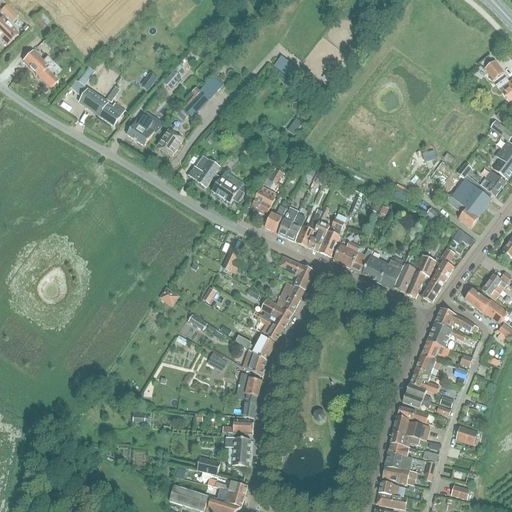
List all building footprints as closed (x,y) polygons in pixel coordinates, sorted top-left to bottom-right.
[(6,6),(1,11),(6,17),(11,11),(6,6)] [(32,20),(42,29),(51,21),(41,12),(32,20)] [(2,19),(0,20),(0,39),(7,47),(18,35),(2,19)] [(33,52),(23,62),(51,90),(59,82),(56,79),(57,79),(55,77),(61,72),(47,58),(43,62),(33,52)] [(481,63),(488,59),(485,54),(478,59),(481,63)] [(282,56),(274,66),(281,72),(290,79),(297,69),(282,56)] [(486,70),(494,81),(504,74),(496,62),(486,70)] [(179,64),(173,71),(177,75),(183,68),(179,64)] [(89,69),(79,82),(86,87),(96,73),(89,69)] [(177,75),(173,71),(163,82),(171,90),(181,79),(177,75)] [(153,75),(144,88),(149,91),(158,78),(153,75)] [(506,79),(496,87),(509,104),(511,101),(511,81),(509,83),(506,79)] [(76,81),(70,90),(83,99),(80,104),(114,128),(125,112),(116,105),(112,111),(107,108),(109,105),(89,91),(76,81)] [(214,99),(224,92),(219,85),(209,92),(214,99)] [(116,98),(111,95),(107,101),(112,104),(116,98)] [(210,102),(203,95),(185,112),(193,119),(210,102)] [(64,100),(61,105),(71,110),(74,105),(64,100)] [(179,120),(184,114),(179,109),(174,115),(179,120)] [(496,117),(501,123),(509,117),(504,111),(496,117)] [(142,124),(137,121),(127,136),(145,148),(155,133),(156,133),(163,125),(151,117),(148,122),(145,119),(142,124)] [(506,131),(496,123),(491,129),(501,137),(506,131)] [(224,131),(223,130),(220,126),(219,126),(206,140),(211,145),(224,131)] [(178,131),(173,127),(158,149),(172,159),(183,142),(175,136),(178,131)] [(255,147),(250,142),(242,151),(247,156),(255,147)] [(501,161),(494,171),(508,182),(511,176),(511,146),(507,143),(496,157),(501,161)] [(424,150),(417,159),(433,169),(439,160),(424,150)] [(222,179),(216,175),(220,169),(210,162),(204,158),(196,169),(195,168),(189,177),(197,182),(196,183),(206,189),(212,180),(218,184),(212,193),(230,205),(233,201),(238,205),(245,195),(240,192),(244,186),(225,173),(222,179)] [(484,174),(488,169),(483,164),(479,170),(484,174)] [(465,165),(458,175),(464,180),(471,170),(465,165)] [(311,169),(306,179),(310,181),(316,171),(311,169)] [(283,175),(277,171),(271,182),(277,185),(283,175)] [(491,173),(485,181),(480,187),(495,198),(506,184),(491,173)] [(463,215),(458,221),(471,230),(479,220),(478,219),(492,202),(460,177),(448,192),(453,196),(447,204),(458,212),(458,211),(463,215)] [(331,190),(334,184),(326,180),(323,186),(331,190)] [(398,186),(392,198),(406,205),(413,194),(398,186)] [(275,201),(273,200),(276,195),(263,189),(261,193),(260,193),(255,201),(256,201),(252,210),(266,218),(275,201)] [(277,217),(272,215),(265,229),(276,234),(282,220),(286,211),(280,208),(277,217)] [(287,240),(293,225),(295,220),(298,213),(292,210),(289,217),(293,219),(291,224),(285,221),(278,236),(287,240)] [(427,216),(436,224),(442,218),(432,210),(427,216)] [(307,249),(314,233),(315,232),(319,223),(314,220),(309,230),(304,228),(297,245),(307,249)] [(340,238),(339,237),(341,232),(341,233),(345,225),(335,221),(332,228),(330,233),(320,254),(330,259),(340,238)] [(319,254),(326,238),(330,227),(319,223),(315,232),(314,233),(307,249),(319,254)] [(302,229),(293,225),(287,240),(295,244),(302,229)] [(511,239),(502,253),(511,259),(511,239)] [(358,254),(360,249),(360,248),(350,243),(347,249),(341,246),(333,262),(351,271),(359,255),(358,254)] [(371,257),(372,254),(367,252),(365,257),(360,254),(362,250),(360,249),(358,254),(359,255),(351,271),(362,276),(371,257)] [(431,253),(426,251),(406,296),(416,300),(419,292),(422,293),(424,289),(421,288),(425,278),(429,280),(436,264),(428,260),(431,253)] [(232,252),(223,270),(230,273),(239,255),(232,252)] [(432,305),(454,269),(448,266),(450,262),(448,261),(451,256),(446,253),(441,262),(444,263),(439,271),(422,299),(432,305)] [(394,290),(405,268),(401,267),(403,262),(396,259),(394,263),(391,262),(389,266),(371,257),(362,276),(394,292),(394,291),(394,290)] [(406,267),(405,268),(394,290),(394,291),(405,295),(416,272),(408,268),(412,259),(409,258),(405,266),(406,267)] [(306,293),(315,273),(283,259),(278,269),(299,279),(295,287),(305,292),(306,293)] [(495,302),(507,286),(511,280),(511,279),(505,274),(500,281),(494,276),(482,291),(495,302)] [(302,298),(305,292),(295,287),(294,288),(288,285),(283,296),(277,306),(278,307),(293,316),(296,309),(302,298)] [(211,290),(204,301),(210,305),(217,294),(211,290)] [(167,291),(161,300),(172,307),(178,299),(167,291)] [(486,317),(487,316),(499,326),(508,315),(487,299),(485,301),(473,292),(465,302),(482,315),(483,314),(486,317)] [(278,307),(277,306),(268,301),(262,311),(266,314),(263,318),(274,325),(277,320),(287,326),(293,316),(278,307)] [(204,309),(199,316),(215,327),(220,320),(204,309)] [(373,314),(371,313),(368,311),(365,317),(371,320),(373,314)] [(456,317),(441,311),(435,325),(451,331),(453,325),(460,328),(474,337),(478,330),(465,321),(456,317)] [(190,322),(204,332),(208,326),(194,316),(190,322)] [(276,343),(285,329),(287,326),(277,320),(274,325),(263,318),(260,316),(257,321),(266,327),(262,335),(276,343)] [(450,331),(451,331),(435,325),(428,343),(445,350),(451,336),(455,338),(455,339),(464,343),(466,337),(450,331)] [(511,332),(504,326),(498,333),(508,341),(511,335),(511,332)] [(276,344),(262,337),(256,349),(250,346),(251,344),(239,337),(236,343),(250,351),(267,362),(276,344)] [(250,351),(236,343),(249,351),(243,368),(263,379),(268,362),(267,362),(250,351)] [(445,350),(428,343),(421,358),(434,363),(435,362),(437,363),(442,349),(445,350)] [(470,370),(473,360),(464,357),(460,366),(470,370)] [(219,358),(215,365),(225,370),(229,363),(219,358)] [(437,363),(435,362),(434,363),(421,358),(416,370),(431,377),(437,363)] [(431,377),(416,370),(415,374),(410,385),(422,391),(437,395),(440,389),(429,385),(430,380),(434,381),(435,378),(431,377)] [(465,381),(468,374),(457,370),(454,377),(459,378),(465,381)] [(239,389),(238,394),(246,396),(247,397),(246,403),(245,405),(244,419),(254,420),(256,405),(262,383),(250,380),(251,378),(242,375),(239,387),(239,386),(238,389),(239,389)] [(437,396),(437,395),(422,391),(410,385),(406,395),(430,404),(431,400),(425,397),(427,392),(437,396)] [(131,395),(128,402),(133,404),(136,397),(131,395)] [(430,404),(406,395),(403,405),(419,411),(421,406),(428,408),(430,404)] [(455,402),(443,398),(440,405),(452,409),(455,402)] [(429,417),(400,408),(398,417),(429,426),(429,423),(427,422),(429,417)] [(451,412),(439,408),(437,414),(449,418),(451,412)] [(135,416),(134,424),(145,424),(146,416),(135,416)] [(410,422),(397,418),(393,435),(421,441),(427,443),(430,429),(416,426),(417,424),(415,424),(414,426),(409,424),(410,422)] [(253,436),(254,424),(235,422),(234,429),(224,428),(223,434),(253,436)] [(461,428),(456,441),(474,448),(479,435),(461,428)] [(249,470),(251,442),(248,442),(249,436),(253,437),(253,436),(223,434),(223,435),(229,435),(229,440),(227,440),(226,449),(235,450),(233,468),(249,470)] [(419,447),(421,441),(393,435),(391,445),(410,450),(411,444),(419,447)] [(409,450),(410,450),(391,445),(388,455),(408,459),(409,454),(416,455),(417,452),(409,450)] [(437,464),(439,456),(425,453),(423,461),(437,464)] [(412,459),(408,459),(388,455),(385,468),(401,471),(409,473),(412,459)] [(221,465),(200,460),(197,472),(218,477),(221,465)] [(429,463),(426,476),(433,478),(436,465),(429,463)] [(401,471),(385,468),(383,480),(414,488),(417,475),(410,473),(401,471)] [(210,480),(208,486),(212,487),(211,488),(220,490),(221,490),(245,497),(248,488),(232,483),(230,488),(222,486),(217,484),(217,482),(210,480)] [(393,486),(381,483),(379,494),(397,498),(399,487),(393,486)] [(175,488),(170,503),(199,511),(205,511),(209,498),(175,488)] [(212,499),(209,511),(212,511),(238,511),(242,509),(245,497),(221,490),(220,490),(211,488),(210,491),(228,497),(226,504),(212,499)] [(454,488),(452,497),(467,502),(470,492),(454,488)] [(397,498),(379,494),(377,507),(392,509),(406,511),(408,500),(397,498)]
